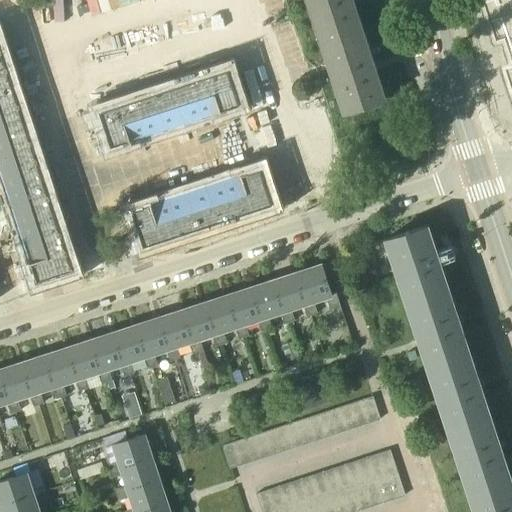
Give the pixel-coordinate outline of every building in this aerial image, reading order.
[(77,0),(84,20),(153,0),(77,0)] [(353,0),(306,0),(322,47),(364,33),(353,0)] [(511,0),(485,0),(481,1),(495,44),(504,42),(511,65),(502,67),(511,96),(511,0)] [(123,91),(263,53),(250,6),(110,44),(123,91)] [(385,97),(364,33),(322,47),(343,110),(385,97)] [(8,66),(0,68),(0,89),(13,85),(8,66)] [(228,68),(210,74),(221,108),(239,102),(228,68)] [(210,74),(192,80),(203,114),(221,108),(210,74)] [(192,80),(174,85),(185,120),(203,114),(192,80)] [(13,85),(0,89),(0,109),(19,103),(13,85)] [(174,85),(155,91),(167,126),(185,120),(174,85)] [(155,91),(137,97),(148,132),(167,126),(155,91)] [(137,97),(119,103),(130,138),(148,132),(137,97)] [(19,103),(0,109),(0,129),(25,121),(19,103)] [(119,103),(101,109),(112,144),(130,138),(119,103)] [(25,121),(0,129),(0,149),(31,139),(25,121)] [(234,122),(226,125),(227,125),(230,137),(231,138),(239,135),(238,135),(235,123),(234,122)] [(216,128),(208,131),(212,144),(220,141),(216,128)] [(208,131),(201,133),(205,146),(212,144),(208,131)] [(31,139),(0,149),(0,161),(2,169),(37,158),(31,139)] [(180,140),(172,143),(176,155),(184,153),(180,140)] [(241,142),(233,145),(237,157),(245,155),(245,154),(241,142)] [(172,143),(164,145),(168,158),(176,155),(172,143)] [(233,145),(225,147),(229,160),(237,157),(233,145)] [(143,152),(135,154),(139,167),(147,165),(147,164),(143,152)] [(135,154),(127,157),(128,157),(131,169),(132,170),(139,167),(135,154)] [(204,154),(196,156),(201,169),(208,167),(208,166),(204,154)] [(196,156),(189,159),(193,172),(201,169),(196,156)] [(37,158),(2,169),(8,187),(43,176),(37,158)] [(168,166),(160,168),(164,181),(172,178),(168,166)] [(160,168),(152,171),(156,183),(156,184),(164,181),(160,168)] [(261,168),(243,174),(254,209),(272,203),(261,168)] [(142,174),(134,177),(138,189),(146,187),(142,174)] [(243,174),(224,180),(235,215),(254,209),(243,174)] [(43,176),(8,187),(14,206),(49,194),(43,176)] [(224,180),(206,186),(217,220),(235,215),(224,180)] [(206,186),(188,192),(199,226),(217,220),(206,186)] [(188,192),(169,198),(181,232),(199,226),(188,192)] [(49,194),(14,206),(20,224),(55,213),(49,194)] [(169,198),(151,203),(162,238),(181,232),(169,198)] [(151,204),(133,209),(144,244),(162,238),(151,203),(151,204)] [(55,213),(20,224),(26,242),(61,231),(55,213)] [(405,301),(447,287),(427,224),(385,238),(405,301)] [(61,231),(26,242),(32,260),(67,249),(61,231)] [(0,241),(0,250),(9,247),(7,240),(0,241)] [(9,247),(0,250),(0,259),(12,255),(9,247)] [(67,249),(32,260),(38,278),(72,267),(67,249)] [(308,302),(313,301),(325,297),(329,308),(339,305),(336,293),(331,295),(320,263),(297,271),(308,302)] [(3,269),(2,270),(5,278),(5,277),(17,274),(18,273),(15,265),(15,266),(3,269)] [(285,309),(291,308),(302,304),(306,316),(317,312),(313,301),(308,302),(297,271),(275,278),(285,309)] [(262,317),(267,315),(280,311),(284,323),(295,320),(291,308),(285,309),(275,278),(252,286),(262,317)] [(252,286),(229,293),(239,325),(245,323),(257,319),(261,330),(271,327),(267,315),(262,317),(252,286)] [(426,364),(468,350),(447,287),(405,301),(426,364)] [(229,293),(206,301),(217,332),(222,330),(234,326),(238,338),(248,335),(245,323),(239,325),(229,293)] [(206,301),(184,308),(194,339),(199,338),(211,334),(215,345),(225,342),(222,330),(217,332),(206,301)] [(184,308),(161,316),(171,347),(176,345),(189,341),(192,353),(203,350),(199,338),(194,339),(184,308)] [(161,316),(138,323),(148,355),(153,353),(166,349),(169,360),(180,357),(176,345),(171,347),(161,316)] [(138,323),(115,331),(125,362),(130,360),(143,356),(146,368),(157,364),(153,353),(148,355),(138,323)] [(115,331),(92,338),(102,369),(108,367),(120,363),(124,375),(134,372),(130,360),(125,362),(115,331)] [(92,338),(69,346),(79,377),(85,375),(97,371),(101,383),(112,379),(108,367),(102,369),(92,338)] [(69,346),(47,353),(57,384),(62,382),(74,378),(78,390),(89,387),(85,375),(79,377),(69,346)] [(285,352),(287,361),(300,356),(297,348),(285,352)] [(447,427),(489,414),(468,350),(426,364),(447,427)] [(47,353),(24,360),(34,392),(39,390),(52,386),(56,397),(66,394),(62,382),(57,384),(47,353)] [(24,360),(1,368),(11,399),(17,397),(29,393),(33,405),(43,402),(39,390),(34,392),(24,360)] [(1,368),(0,368),(0,402),(6,401),(10,413),(21,409),(17,397),(11,399),(1,368)] [(208,384),(202,385),(200,391),(201,395),(211,392),(208,384)] [(171,390),(162,393),(166,403),(175,400),(171,390)] [(379,418),(371,396),(361,399),(368,422),(379,418)] [(368,422),(361,399),(350,403),(357,425),(368,422)] [(357,425),(350,403),(339,406),(347,429),(357,425)] [(347,429),(339,406),(329,410),(336,432),(347,429)] [(336,432),(329,410),(318,413),(325,436),(336,432)] [(325,436),(318,413),(307,417),(315,439),(325,436)] [(95,416),(98,426),(105,424),(102,414),(95,416)] [(510,477),(489,414),(447,427),(468,491),(510,477)] [(315,439),(307,417),(297,420),(304,443),(315,439)] [(304,443),(297,420),(286,424),(293,446),(304,443)] [(293,446),(286,424),(275,427),(283,450),(293,446)] [(283,450),(275,427),(265,431),(272,453),(283,450)] [(272,453),(265,431),(254,434),(261,457),(272,453)] [(143,433),(112,443),(118,463),(106,467),(109,477),(122,473),(120,468),(151,457),(143,433)] [(261,457),(254,434),(243,438),(251,460),(261,457)] [(251,460),(243,438),(233,441),(240,464),(251,460)] [(233,441),(222,445),(229,467),(240,464),(233,441)] [(385,476),(396,472),(389,449),(378,453),(385,476)] [(4,452),(7,460),(13,458),(11,450),(4,452)] [(378,453),(367,456),(374,479),(385,476),(378,453)] [(355,460),(362,483),(374,479),(367,456),(355,460)] [(159,480),(151,457),(120,468),(122,473),(126,485),(114,489),(117,499),(129,496),(128,490),(159,480)] [(362,483),(355,460),(344,463),(351,487),(362,483)] [(27,463),(14,467),(17,475),(26,472),(29,471),(27,463)] [(344,463),(333,467),(340,490),(351,487),(344,463)] [(322,471),(329,494),(340,490),(333,467),(322,471)] [(329,494),(322,471),(311,474),(318,497),(329,494)] [(0,506),(34,495),(26,472),(17,475),(0,480),(0,506)] [(392,499),(404,495),(396,472),(385,476),(392,499)] [(311,474),(300,478),(307,501),(318,497),(311,474)] [(385,476),(374,479),(380,502),(392,499),(385,476)] [(474,511),(511,511),(511,484),(510,477),(468,491),(474,511)] [(288,482),(295,505),(307,501),(300,478),(288,482)] [(362,483),(369,506),(380,502),(374,479),(362,483)] [(121,511),(138,511),(166,503),(159,480),(128,490),(129,496),(133,508),(121,511)] [(295,505),(288,482),(277,485),(284,508),(295,505)] [(351,487),(358,510),(369,506),(362,483),(351,487)] [(277,485),(266,489),(273,511),(284,508),(277,485)] [(351,487),(340,490),(346,511),(350,511),(358,510),(351,487)] [(255,493),(261,511),(273,511),(266,489),(255,493)] [(329,494),(334,511),(346,511),(340,490),(329,494)] [(318,497),(322,511),(334,511),(329,494),(318,497)] [(0,506),(0,508),(1,511),(39,511),(34,495),(0,506)] [(322,511),(318,497),(307,501),(309,511),(322,511)] [(295,505),(297,511),(309,511),(307,501),(295,505)] [(169,511),(166,503),(138,511),(169,511)]
